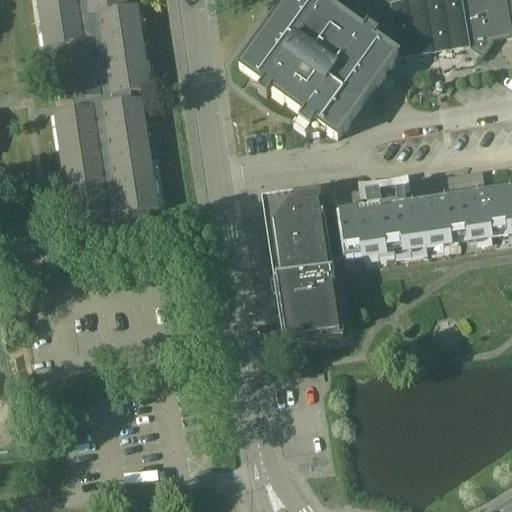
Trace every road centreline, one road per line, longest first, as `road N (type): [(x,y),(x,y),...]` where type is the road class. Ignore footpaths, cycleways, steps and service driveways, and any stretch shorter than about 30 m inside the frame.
road 1 (residential): [(218,182),(339,165),(376,132),(511,112)]
road 2 (tertiary): [(262,474),(218,182)]
road 3 (unclassified): [(79,500),(262,474)]
road 4 (tertiary): [(218,182),(190,0)]
